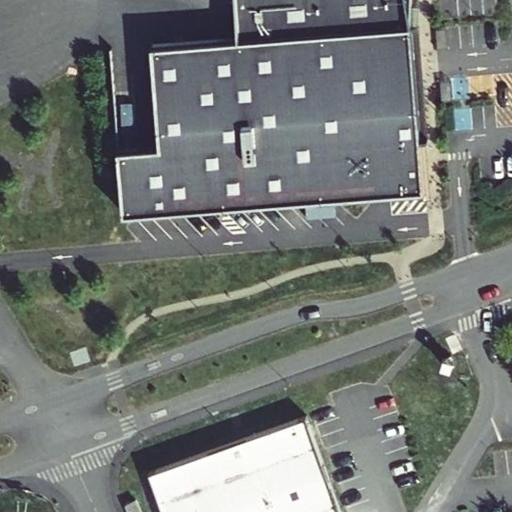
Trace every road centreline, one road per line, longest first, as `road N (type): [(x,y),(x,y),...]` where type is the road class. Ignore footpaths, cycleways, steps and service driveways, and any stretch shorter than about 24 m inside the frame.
road 1 (residential): [(0,474),(511,288)]
road 2 (residential): [(511,252),(371,304),(276,323),(0,421)]
